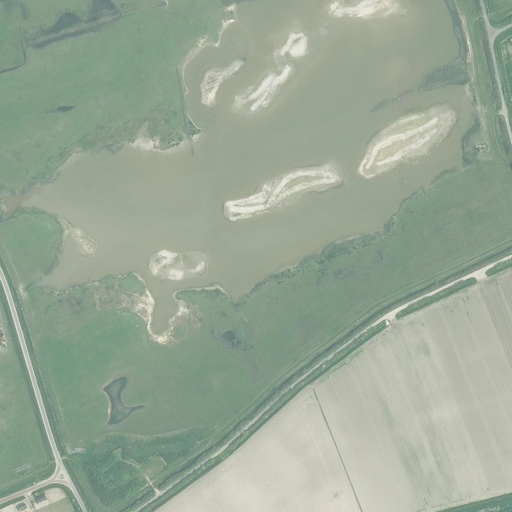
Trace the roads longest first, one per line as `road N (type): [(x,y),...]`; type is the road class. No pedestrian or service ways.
road 1 (unclassified): [(136,511),(367,329),(511,257)]
road 2 (unclassified): [(60,460),(0,271)]
